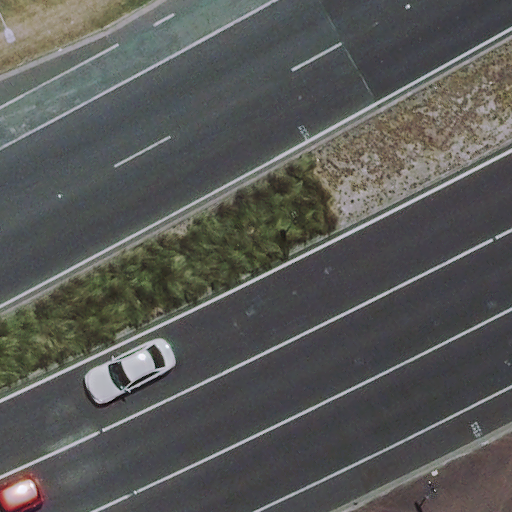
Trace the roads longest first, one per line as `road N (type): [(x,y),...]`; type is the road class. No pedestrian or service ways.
road 1 (primary): [(511,269),(395,333),(9,511)]
road 2 (primary): [(0,231),(418,0)]
